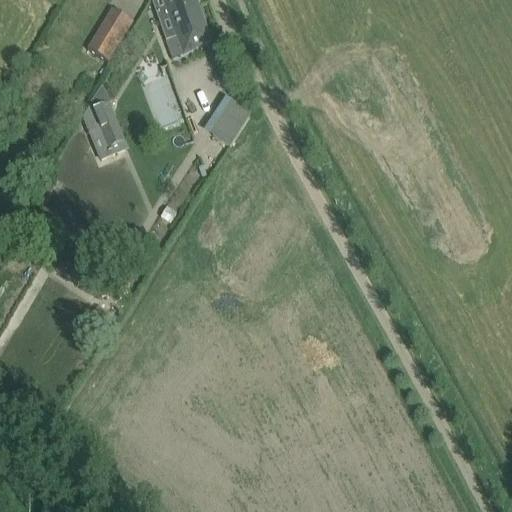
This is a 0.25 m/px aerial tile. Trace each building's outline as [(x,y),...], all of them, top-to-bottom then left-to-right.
[(72,0),(60,18),(89,39),(117,0),(72,0)] [(211,44),(195,0),(163,0),(178,40),(167,43),(173,62),(185,58),(211,44)] [(122,41),(137,22),(127,14),(112,34),(122,41)] [(101,31),(88,52),(109,65),(122,43),(101,31)] [(175,74),(148,78),(155,122),(182,118),(175,74)] [(233,101),(213,136),(236,149),(256,114),(233,101)] [(109,107),(94,113),(110,152),(125,146),(109,107)]
